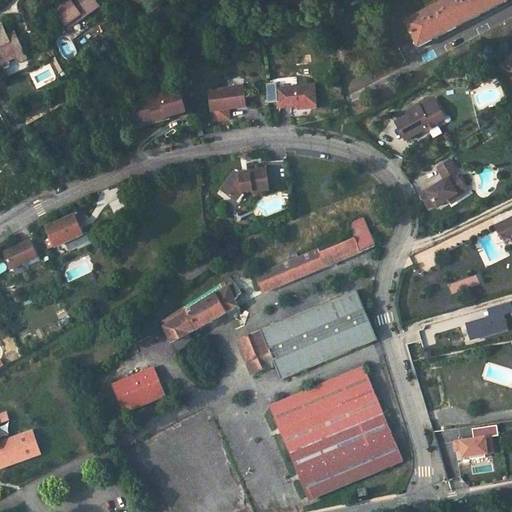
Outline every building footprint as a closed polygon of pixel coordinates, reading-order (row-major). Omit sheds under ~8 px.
[(104,4),(101,0),(68,0),(58,7),(70,23),(85,12),(87,16),(104,4)] [(444,0),(404,21),(419,48),(509,0),(444,0)] [(87,16),(85,12),(70,23),(72,27),(87,16)] [(30,54),(19,30),(10,34),(6,24),(0,26),(0,58),(4,68),(14,63),(12,59),(20,56),(21,58),(30,54)] [(315,85),(278,89),(281,108),(300,106),(301,110),(318,108),(315,85)] [(244,86),(209,90),(213,120),(229,118),(228,108),(246,106),(244,86)] [(181,89),(133,102),(139,124),(187,111),(181,89)] [(396,123),(406,141),(419,134),(419,130),(424,127),(427,132),(438,125),(437,123),(434,119),(436,114),(441,111),(433,98),(419,107),(419,106),(408,112),(410,115),(396,123)] [(445,118),(441,111),(436,114),(434,119),(437,123),(445,118)] [(459,176),(450,161),(437,169),(445,181),(427,192),(427,190),(420,195),(429,209),(435,205),(437,207),(449,200),(465,190),(457,177),(459,176)] [(237,174),(232,170),(218,187),(228,196),(235,188),(239,191),(249,190),(249,191),(266,189),(263,167),(247,169),(247,173),(237,174)] [(139,180),(130,184),(132,190),(141,186),(139,180)] [(235,188),(228,196),(232,199),(239,191),(235,188)] [(468,194),(465,190),(449,200),(451,204),(468,194)] [(129,194),(109,203),(115,217),(131,204),(129,194)] [(75,215),(47,228),(56,247),(84,234),(75,215)] [(511,217),(496,226),(502,239),(511,234),(511,217)] [(311,272),(332,267),(337,262),(335,258),(357,249),(359,252),(373,247),(363,218),(348,224),(352,234),(298,256),(296,251),(288,254),(290,259),(243,278),(250,293),(310,268),(311,272)] [(31,240),(4,252),(12,270),(39,258),(31,240)] [(357,249),(335,258),(337,262),(359,252),(357,249)] [(251,297),(311,272),(310,268),(250,293),(251,297)] [(231,279),(170,314),(173,319),(164,324),(173,343),(238,304),(235,298),(238,291),(231,279)] [(357,290),(237,340),(252,373),(272,366),(271,364),(275,362),(280,376),(377,338),(357,290)] [(162,387),(151,360),(109,377),(121,405),(162,387)] [(401,463),(362,371),(270,411),(309,503),(401,463)] [(238,414),(235,403),(214,409),(218,420),(238,414)] [(0,421),(9,419),(7,412),(0,413),(0,421)] [(11,422),(0,426),(0,457),(1,457),(9,474),(49,457),(39,434),(4,449),(0,438),(0,434),(14,429),(11,422)] [(369,494),(367,487),(360,489),(361,496),(369,494)]
